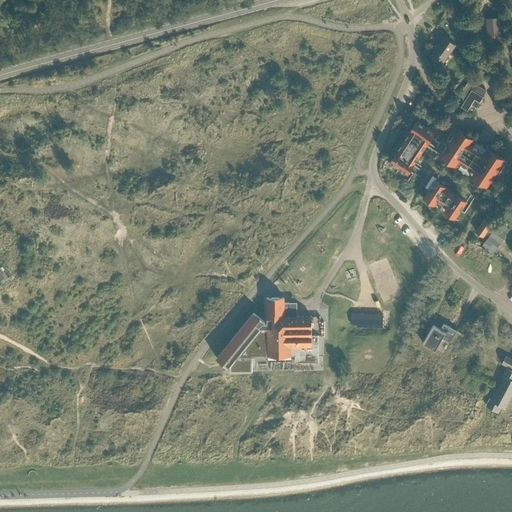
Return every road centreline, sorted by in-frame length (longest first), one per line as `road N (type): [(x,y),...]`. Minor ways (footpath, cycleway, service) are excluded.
road 1 (residential): [(511,312),(454,268),(371,175),(413,64),(399,0)]
road 2 (tertiary): [(0,75),(279,0)]
